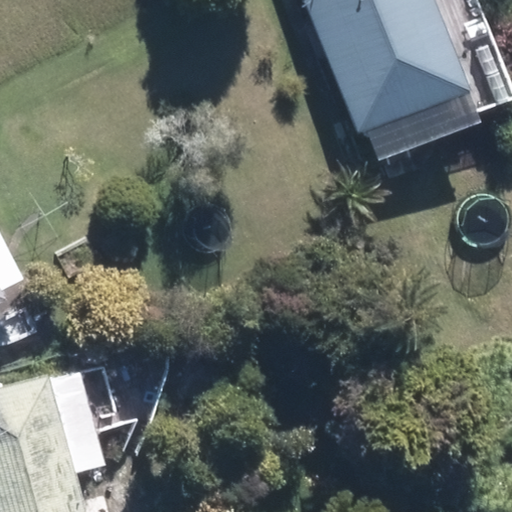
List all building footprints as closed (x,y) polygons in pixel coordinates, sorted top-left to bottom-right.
[(299,0),(354,139),(467,95),(430,0),(299,0)] [(0,304),(3,303),(0,295),(0,291),(18,282),(0,246),(0,304)] [(216,352),(168,339),(148,413),(197,426),(216,352)] [(0,391),(0,511),(83,511),(74,476),(103,469),(78,372),(0,391)] [(218,456),(186,442),(178,467),(208,479),(218,456)]
